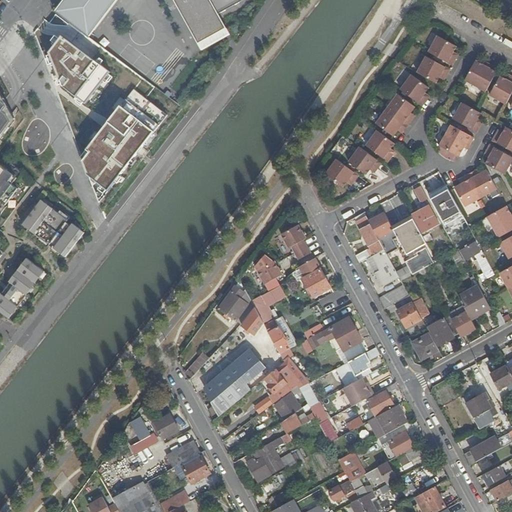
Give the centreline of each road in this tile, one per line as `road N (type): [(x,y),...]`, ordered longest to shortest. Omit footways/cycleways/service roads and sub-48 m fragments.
road 1 (residential): [(323,219),(414,385)]
road 2 (unknown): [(8,13),(78,32),(109,54),(121,73),(99,108)]
road 3 (residential): [(168,363),(252,511)]
road 4 (residential): [(414,385),(482,511)]
road 5 (residential): [(323,219),(431,164)]
